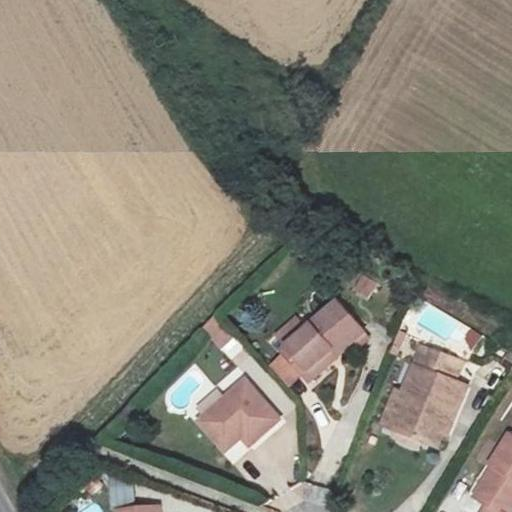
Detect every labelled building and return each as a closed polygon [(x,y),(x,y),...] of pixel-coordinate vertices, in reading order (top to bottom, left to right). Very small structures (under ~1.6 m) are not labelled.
[(337,295),(283,343),(304,371),(333,345),(338,350),(363,326),(337,295)] [(460,357),(422,341),(413,362),(423,366),(409,399),(400,396),(388,425),(396,428),(419,437),(435,444),(441,429),(445,431),(465,382),(453,377),(460,357)] [(333,345),(304,371),(309,376),(338,350),(333,345)] [(381,422),(388,425),(400,396),(409,399),(423,366),(413,362),(403,389),(396,386),(381,422)] [(245,375),(196,417),(222,448),(243,429),(249,424),(257,434),(280,414),(245,375)] [(249,424),(243,429),(252,440),(257,434),(249,424)] [(419,437),(396,428),(393,434),(416,444),(419,437)] [(511,432),(508,430),(490,460),(493,462),(497,465),(478,496),(486,501),(479,511),(507,511),(511,504),(511,432)] [(234,464),(247,450),(237,440),(224,455),(234,464)] [(497,465),(493,462),(473,493),(478,496),(497,465)] [(107,481),(111,508),(136,503),(131,477),(107,481)] [(306,501),(325,505),(328,490),(310,486),(306,501)]
